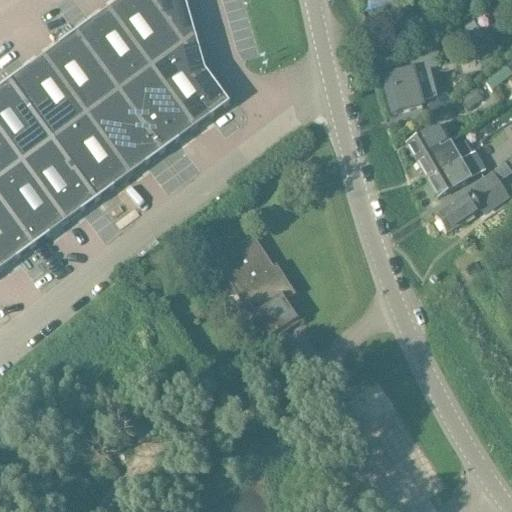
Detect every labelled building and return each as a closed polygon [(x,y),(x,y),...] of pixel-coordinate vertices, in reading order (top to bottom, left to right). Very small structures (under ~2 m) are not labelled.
[(183,49),(147,0),(126,0),(123,3),(107,14),(150,73),(183,49)] [(180,0),(147,0),(183,49),(193,42),(193,40),(191,41),(182,11),(184,11),(180,0)] [(353,0),(357,14),(359,14),(375,10),(387,0),(353,0)] [(484,40),(501,28),(488,9),(470,21),(484,40)] [(118,97),(150,73),(107,14),(91,26),(75,38),(118,97)] [(86,120),(118,97),(75,38),(58,50),(59,50),(43,62),(86,120)] [(193,46),(195,46),(193,42),(183,49),(150,73),(193,132),(209,120),(209,121),(228,107),(221,99),(220,100),(210,87),(212,85),(203,73),(201,75),(193,46)] [(511,60),(500,69),(508,79),(511,76),(511,60)] [(10,85),(52,144),(53,144),(86,120),(43,62),(27,73),(26,73),(10,85)] [(177,143),(193,132),(150,73),(118,97),(161,156),(178,144),(177,143)] [(391,117),(421,109),(411,73),(381,81),(391,117)] [(493,75),(481,84),(487,91),(488,90),(490,93),(500,85),(493,75)] [(477,99),(487,91),(481,84),(457,103),(465,113),(480,101),(477,99)] [(10,85),(0,91),(0,139),(6,148),(20,167),(53,144),(52,144),(10,85)] [(427,107),(433,116),(451,103),(444,95),(427,107)] [(145,168),(161,156),(118,97),(86,120),(129,179),(145,167),(145,168)] [(486,103),(493,112),(498,108),(491,99),(486,103)] [(447,112),(437,118),(441,124),(450,119),(447,112)] [(86,120),(53,144),(95,203),(113,191),(129,179),(86,120)] [(405,147),(416,165),(439,152),(437,149),(445,145),(436,130),(428,134),(405,147)] [(0,139),(0,182),(20,167),(6,148),(0,139)] [(53,144),(20,167),(63,226),(95,203),(53,144)] [(439,152),(416,165),(426,183),(449,170),(459,164),(471,156),(464,144),(451,152),(449,146),(439,152)] [(493,170),(511,155),(511,152),(506,144),(486,160),(493,170)] [(449,170),(426,183),(436,201),(469,182),(459,164),(449,170)] [(20,167),(0,182),(0,207),(31,250),(63,226),(20,167)] [(479,212),(494,202),(486,191),(499,183),(492,173),(467,194),(468,195),(451,207),(451,208),(434,220),(445,237),(463,225),(462,224),(479,213),(479,212)] [(0,272),(31,250),(0,207),(0,272)] [(269,344),(299,324),(285,303),(293,297),(281,279),(278,281),(252,241),(216,263),(246,309),(249,306),(258,319),(254,322),(269,344)]
